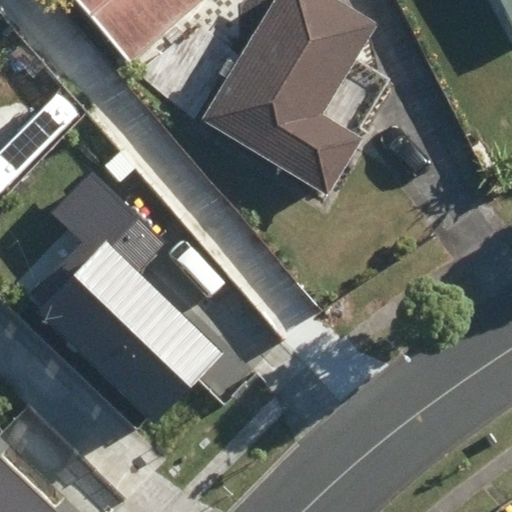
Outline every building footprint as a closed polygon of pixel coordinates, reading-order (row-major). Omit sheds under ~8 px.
[(71,0),(132,70),(212,0),(71,0)] [(281,0),(204,126),(327,202),(362,147),(322,122),(377,34),(320,0),(281,0)] [(511,0),(497,0),(511,28),(511,0)] [(94,245),(32,311),(151,422),(225,344),(139,263),(167,234),(96,167),(57,209),(94,245)] [(0,456),(0,511),(51,511),(55,508),(0,456)]
